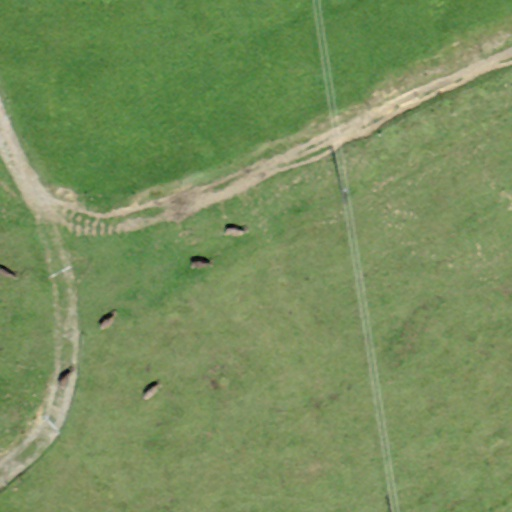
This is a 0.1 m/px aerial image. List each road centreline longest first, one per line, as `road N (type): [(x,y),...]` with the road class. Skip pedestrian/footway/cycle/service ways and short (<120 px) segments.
road 1 (track): [(40,204),(87,220),(146,218),(240,183),(511,56)]
road 2 (track): [(0,123),(40,204),(64,289),(65,379),(33,443),(0,475)]
